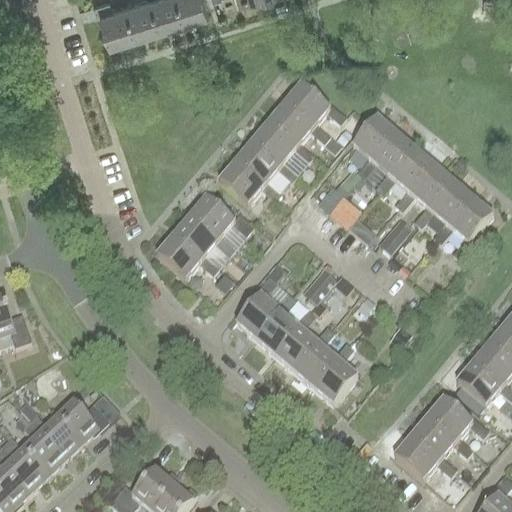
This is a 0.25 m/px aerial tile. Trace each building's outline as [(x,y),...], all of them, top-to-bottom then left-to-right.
[(135,39),(159,31),(150,0),(125,8),(135,39)] [(149,0),(150,0),(159,31),(183,24),(175,0),(149,0)] [(175,0),(183,24),(208,16),(203,0),(175,0)] [(135,39),(125,8),(113,12),(110,3),(94,8),(97,18),(101,17),(110,46),(135,39)] [(313,134),(316,131),(327,119),(341,131),(347,123),(331,110),(328,113),(301,90),(285,110),(313,134)] [(331,143),(316,131),(313,134),(285,110),(269,129),(297,153),(300,150),(310,138),(325,150),(331,143)] [(373,168),(397,140),(377,123),(353,151),(369,165),(357,179),(364,185),(376,171),(373,168)] [(315,162),(300,150),(297,153),(269,129),(253,148),(282,172),(285,169),(294,157),(308,169),(315,162)] [(383,201),(395,188),(392,185),(416,156),(397,140),(373,168),(376,171),(388,181),(376,195),(383,201)] [(299,180),(285,169),(282,172),(253,148),(237,167),(266,191),(268,189),(278,177),(292,189),(299,180)] [(435,172),(416,156),(392,185),(395,188),(407,198),(395,212),(402,218),(414,204),(411,201),(435,172)] [(282,201),(268,189),(266,191),(237,167),(221,187),(249,211),(261,196),(276,208),(282,201)] [(454,189),(435,172),(411,201),(414,204),(426,214),(414,228),(421,235),(433,220),(430,217),(454,189)] [(440,251),(453,236),(450,233),(474,205),(454,189),(430,217),(433,220),(445,230),(433,244),(440,251)] [(220,247),(223,243),(232,232),(246,243),(255,232),(240,220),(235,226),(208,202),(191,222),(220,247)] [(362,218),(344,203),(329,220),(348,236),(362,218)] [(450,233),(453,236),(465,247),(453,261),(461,267),(474,252),(470,249),(494,222),(474,205),(450,233)] [(237,255),(223,243),(220,247),(191,222),(175,241),(203,266),(206,262),(216,251),(230,263),(237,255)] [(413,236),(402,226),(380,252),(391,261),(413,236)] [(220,274),(206,262),(203,266),(175,241),(158,261),(187,286),(199,271),(213,282),(220,274)] [(324,276),(304,300),(317,311),(321,307),(337,288),(328,280),(333,274),(327,269),(322,275),(324,276)] [(281,316),(277,314),(265,303),(276,290),(270,284),(257,299),(260,301),(236,329),(256,346),(281,316)] [(300,333),(296,329),(285,319),(296,306),(289,300),(277,314),(281,316),(256,346),(275,362),(300,333)] [(0,305),(0,343),(10,340),(15,354),(32,348),(24,325),(13,329),(4,304),(0,305)] [(360,316),(367,322),(377,311),(369,305),(364,311),(360,316)] [(317,311),(312,316),(319,322),(327,313),(321,307),(317,311)] [(319,349),(316,346),(304,336),(315,322),(308,316),(296,329),(300,333),(275,362),(294,378),(319,349)] [(511,335),(507,331),(490,350),(511,368),(511,335)] [(389,346),(400,354),(410,341),(399,332),(389,346)] [(338,365),(334,362),(323,353),(334,339),(327,333),(316,346),(319,349),(294,378),(313,394),(338,365)] [(338,365),(313,394),(333,411),(357,382),(341,368),(353,355),(346,349),(334,362),(338,365)] [(511,368),(490,350),(474,369),(502,393),(505,390),(511,381),(511,368)] [(511,396),(505,390),(502,393),(474,369),(457,389),(462,393),(486,413),(499,398),(511,409),(511,396)] [(101,438),(121,419),(104,401),(85,419),(74,408),(58,424),(83,450),(98,435),(101,438)] [(456,448),(459,445),(469,433),(483,445),(490,437),(474,424),(471,427),(444,404),(428,423),(456,448)] [(27,409),(20,415),(31,427),(38,421),(37,420),(27,410),(27,409)] [(83,450),(58,424),(48,434),(37,423),(30,429),(66,466),(83,450)] [(473,457),(459,445),(456,448),(428,423),(411,443),(440,467),(442,464),(452,452),(466,464),(467,463),(473,457)] [(48,483),(66,466),(30,429),(24,436),(34,447),(24,456),(48,483)] [(456,476),(442,464),(440,467),(411,443),(394,462),(423,487),(436,472),(464,495),(468,490),(454,478),(456,476)] [(48,483),(24,456),(13,467),(2,456),(0,457),(0,467),(6,474),(31,499),(48,483)] [(17,511),(31,499),(6,474),(0,478),(0,511),(17,511)] [(143,511),(157,511),(175,492),(180,486),(176,482),(174,484),(170,481),(167,485),(156,475),(135,500),(126,492),(110,511),(111,511),(138,511),(141,510),(143,511)] [(511,511),(503,505),(511,493),(511,489),(506,485),(494,499),(497,502),(488,511),(511,511)] [(189,511),(194,507),(193,507),(198,501),(194,498),(193,500),(189,496),(185,500),(175,492),(157,511),(189,511)]
